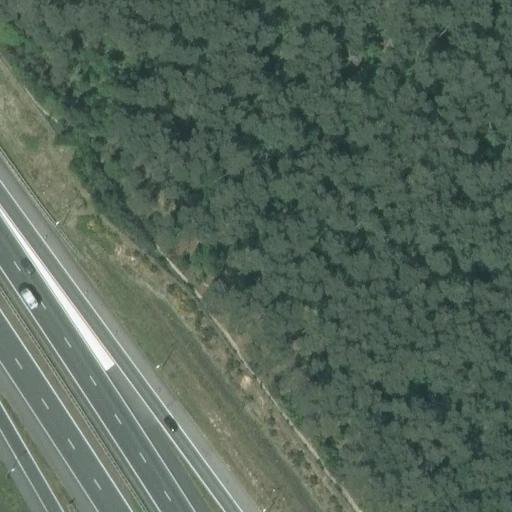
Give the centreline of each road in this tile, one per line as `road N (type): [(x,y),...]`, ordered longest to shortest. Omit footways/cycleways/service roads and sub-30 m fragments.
road 1 (motorway): [(232,511),(0,194)]
road 2 (motorway): [(180,511),(0,243)]
road 3 (motorway): [(0,342),(113,511)]
